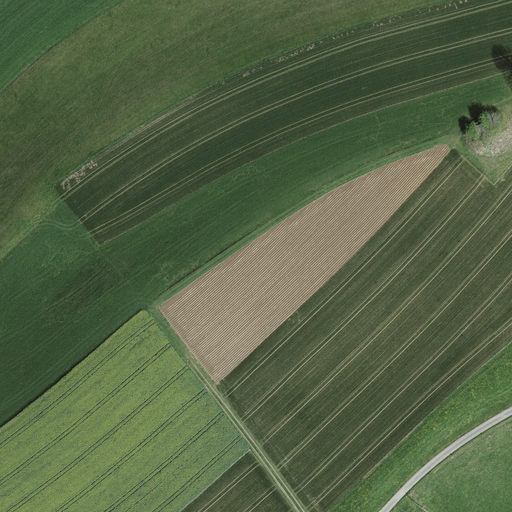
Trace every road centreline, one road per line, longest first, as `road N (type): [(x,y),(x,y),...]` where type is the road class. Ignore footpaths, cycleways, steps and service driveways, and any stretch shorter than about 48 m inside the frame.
road 1 (track): [(301,511),(149,309)]
road 2 (unclassified): [(511,410),(434,461),(383,511)]
